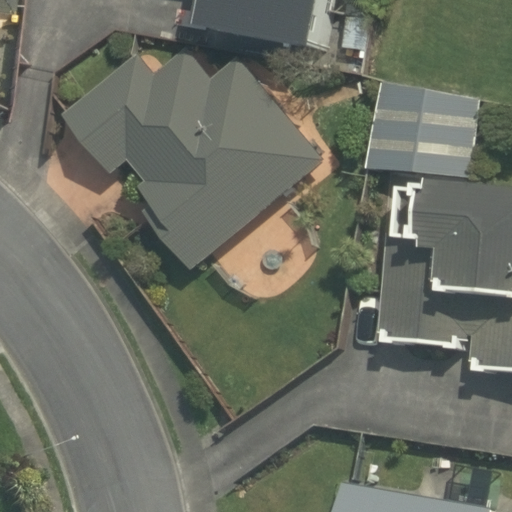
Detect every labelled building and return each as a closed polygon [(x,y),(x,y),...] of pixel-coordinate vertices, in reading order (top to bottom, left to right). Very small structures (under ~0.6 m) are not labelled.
[(0,0),(0,19),(7,21),(9,0),(0,0)] [(229,0),(222,34),(338,57),(349,0),(229,0)] [(205,275),(341,163),(253,57),(225,80),(201,51),(169,77),(154,58),(79,120),(125,176),(140,164),(158,185),(151,190),(165,207),(155,214),(205,275)] [(378,172),(485,181),(492,103),(392,83),(378,172)] [(511,191),(451,185),(450,192),(441,191),(441,194),(414,191),(410,241),(402,240),(391,337),(399,338),(398,347),(411,349),(411,347),(461,351),(462,353),(476,354),(476,345),(484,345),(482,366),(490,367),(489,376),(503,377),(503,375),(511,375),(511,191)] [(504,511),(505,511),(357,486),(352,511),(504,511)]
